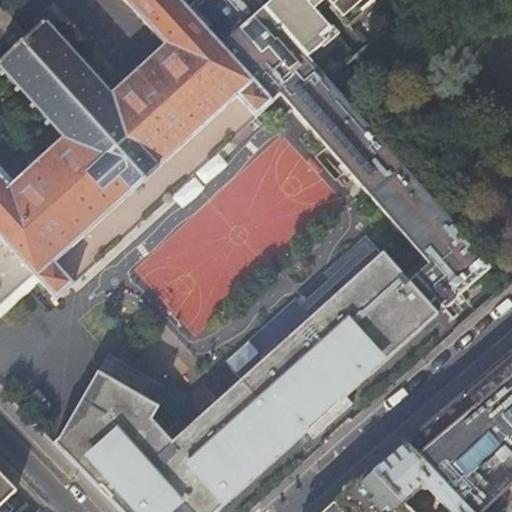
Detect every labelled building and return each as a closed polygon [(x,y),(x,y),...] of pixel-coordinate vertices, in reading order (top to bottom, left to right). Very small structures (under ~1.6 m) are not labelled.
[(255,119),(271,103),(263,94),(178,0),(125,0),(167,45),(114,95),(55,30),(57,27),(49,18),(29,37),(21,29),(8,41),(15,49),(0,63),(0,73),(4,78),(7,75),(65,140),(13,189),(0,174),(0,315),(41,280),(57,298),(74,282),(73,281),(254,119),(255,119)] [(178,0),(263,94),(280,79),(288,88),(315,64),(308,57),(273,17),(264,7),(258,0),(178,0)] [(306,2),(303,0),(272,0),(264,7),(273,17),(308,57),(333,34),(312,10),(306,2)] [(312,10),(322,0),(308,0),(306,2),(312,10)] [(325,0),(345,23),(371,0),(325,0)] [(315,64),(288,88),(438,258),(416,277),(437,299),(444,308),(492,266),(354,109),(334,86),(315,64)] [(344,76),(334,86),(354,109),(365,100),(344,76)] [(100,429),(67,459),(118,511),(217,511),(307,432),(346,396),(438,314),(430,306),(437,299),(416,277),(416,276),(409,283),(383,254),(171,444),(151,422),(158,409),(123,388),(121,391),(124,392),(101,430),(100,429)] [(465,394),(468,400),(408,448),(469,511),(504,511),(511,505),(511,355),(465,394)] [(468,400),(465,394),(405,445),(408,448),(468,400)] [(352,404),(346,396),(307,432),(313,438),(352,404)] [(420,511),(408,499),(420,488),(429,497),(432,495),(447,511),(469,511),(408,448),(405,445),(402,442),(386,456),(368,471),(408,511),(420,511)] [(408,511),(368,471),(348,490),(332,504),(339,511),(381,511),(384,509),(387,511),(408,511)] [(0,504),(15,490),(0,474),(0,504)]
